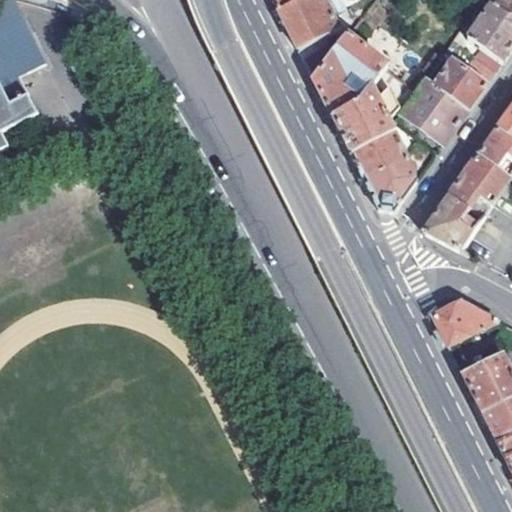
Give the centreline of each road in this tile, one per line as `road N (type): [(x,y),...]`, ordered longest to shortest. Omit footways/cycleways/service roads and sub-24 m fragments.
road 1 (secondary): [(459,511),(207,0)]
road 2 (secondary): [(213,113),(424,511)]
road 3 (secondary): [(372,267),(240,0)]
road 4 (secondary): [(497,511),(389,300)]
road 5 (residential): [(372,267),(511,87)]
road 6 (secondary): [(104,0),(213,113)]
road 7 (residential): [(511,310),(448,282),(389,300)]
road 8 (secondary): [(156,0),(213,113)]
